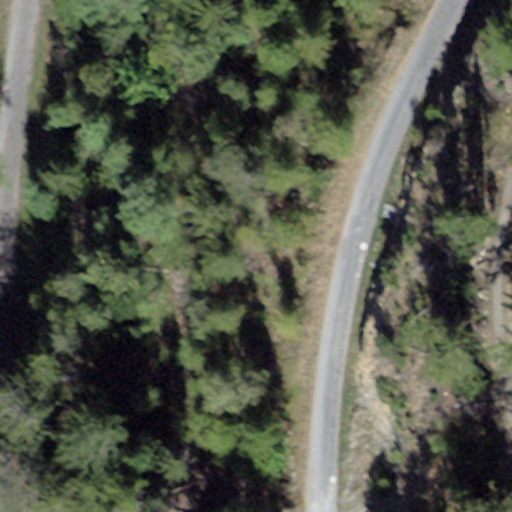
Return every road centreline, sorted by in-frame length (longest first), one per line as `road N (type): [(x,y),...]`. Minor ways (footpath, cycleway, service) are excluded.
road 1 (track): [(314,511),(360,180),(440,0)]
road 2 (track): [(0,38),(0,357)]
road 3 (track): [(0,365),(6,511)]
